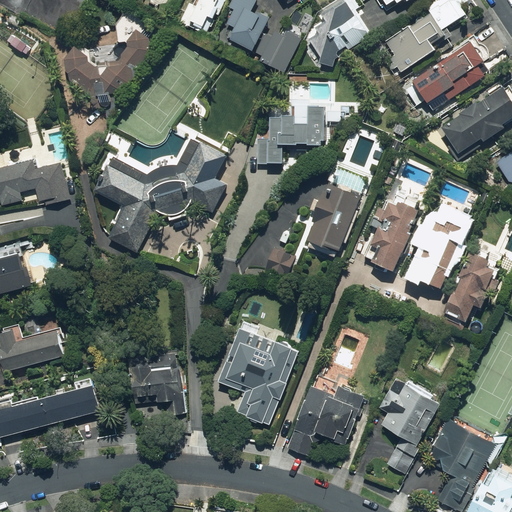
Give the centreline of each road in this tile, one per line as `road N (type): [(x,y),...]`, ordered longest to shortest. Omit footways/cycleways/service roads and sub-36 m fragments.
road 1 (residential): [(0,495),(56,478),(161,468),(270,479),(364,511)]
road 2 (unknown): [(439,307),(363,275),(344,278),(270,479)]
